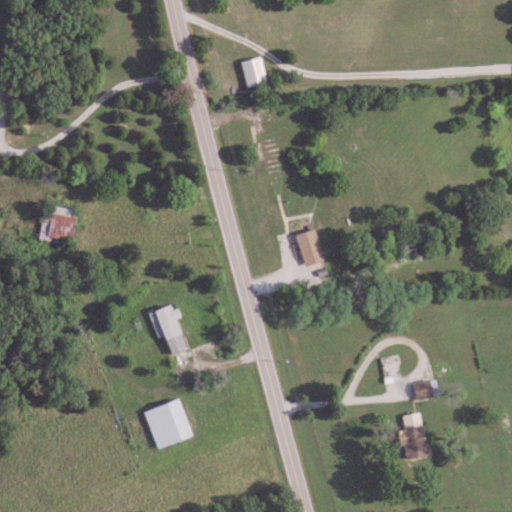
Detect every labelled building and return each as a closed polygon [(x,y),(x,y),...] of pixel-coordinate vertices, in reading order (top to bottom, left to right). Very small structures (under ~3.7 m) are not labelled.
[(234,62),(240,88),(262,83),(256,57),(234,62)] [(282,169),(273,137),(253,142),(262,175),(282,169)] [(63,246),(70,209),(39,204),(32,240),(63,246)] [(288,234),(296,267),(317,262),(309,229),(288,234)] [(168,319),(171,318),(165,303),(144,312),(164,356),(181,348),(168,319)] [(185,436),(171,398),(136,411),(150,449),(185,436)] [(397,431),(391,432),(394,458),(418,455),(414,413),(396,415),(397,431)]
